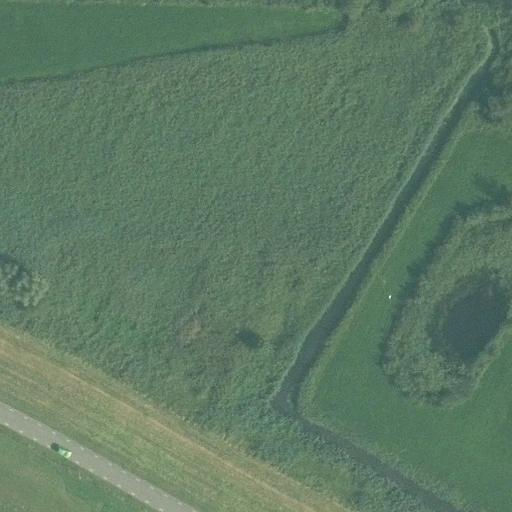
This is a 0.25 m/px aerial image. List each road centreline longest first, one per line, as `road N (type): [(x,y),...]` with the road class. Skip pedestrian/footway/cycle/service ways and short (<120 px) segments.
road 1 (track): [(0,336),(320,511)]
road 2 (unclassified): [(0,412),(176,511)]
